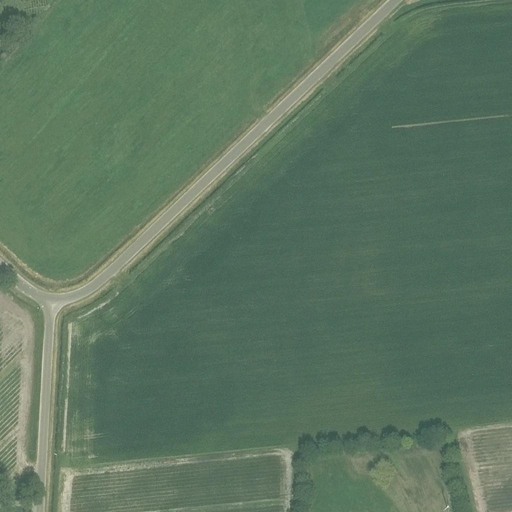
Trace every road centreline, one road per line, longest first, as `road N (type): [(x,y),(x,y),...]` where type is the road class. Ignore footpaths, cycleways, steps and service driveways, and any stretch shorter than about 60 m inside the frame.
road 1 (unclassified): [(54,298),(95,284),(394,0)]
road 2 (unclassified): [(40,511),(54,298)]
